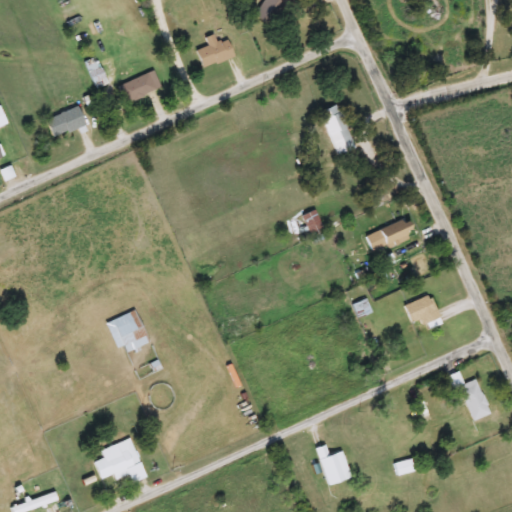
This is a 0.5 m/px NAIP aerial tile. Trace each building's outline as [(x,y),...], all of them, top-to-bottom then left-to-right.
[(282,0),(264,25),(251,15),(262,0),(282,0)] [(199,68),(193,51),(205,47),(202,38),(212,35),(214,43),(226,40),(231,59),(199,68)] [(159,88),(123,105),(115,88),(151,71),(159,88)] [(354,149),(335,157),(317,112),(335,104),(354,149)] [(50,140),(42,122),(74,107),(83,126),(50,140)] [(322,228),(309,236),(298,217),(310,209),(322,228)] [(407,238),(369,254),(362,236),(400,219),(407,238)] [(408,327),(401,304),(429,295),(436,318),(408,327)] [(123,353),(108,320),(131,309),(146,343),(123,353)] [(470,422),(455,388),(450,390),(444,376),(455,372),(461,384),(473,379),(488,414),(470,422)] [(414,403),(422,400),(429,416),(420,419),(414,403)] [(97,449),(129,439),(142,479),(126,484),(122,472),(96,480),(91,463),(101,459),(97,449)] [(324,485),(313,448),(322,446),(325,455),(339,451),(347,479),(324,485)] [(411,471),(394,475),(392,464),(409,460),(411,471)] [(56,501),(25,511),(9,511),(7,507),(53,492),(56,501)]
